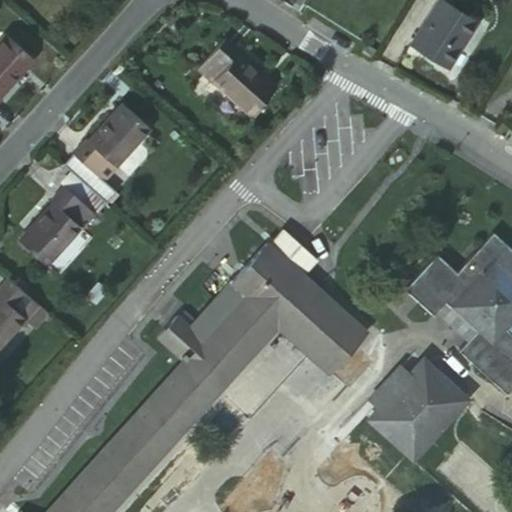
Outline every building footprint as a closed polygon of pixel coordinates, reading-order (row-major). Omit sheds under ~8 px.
[(443,68),(473,22),(440,0),(435,0),(407,43),(443,68)] [(0,99),(0,95),(33,60),(5,35),(0,40),(0,103),(2,101),(0,99)] [(242,116),(264,91),(226,61),(229,56),(213,41),(186,75),(202,89),(204,85),(242,116)] [(107,166),(141,128),(115,105),(84,144),(78,139),(64,155),(97,184),(109,170),(107,166)] [(74,233),(89,216),(55,186),(41,203),(45,206),(11,242),(36,265),(68,228),(74,233)] [(272,250),(305,280),(318,263),(286,233),(272,250)] [(511,337),(511,257),(495,241),(457,284),(437,265),(405,299),(425,318),(430,313),(440,304),(477,339),(466,350),(460,358),(511,404),(511,402),(511,344),(509,341),(511,337)] [(368,338),(305,280),(272,250),(268,247),(194,325),(188,331),(177,321),(157,344),(187,372),(56,511),(126,511),(290,338),(333,378),(368,338)] [(48,313),(41,307),(9,278),(0,288),(0,295),(2,297),(0,299),(0,345),(26,317),(37,326),(48,313)] [(430,313),(466,350),(477,339),(440,304),(430,313)] [(183,314),(177,321),(188,331),(194,325),(183,314)] [(414,381),(409,377),(375,413),(380,418),(372,428),(417,469),(474,409),(429,367),(414,381)] [(375,413),(409,377),(402,369),(369,407),(375,413)]
